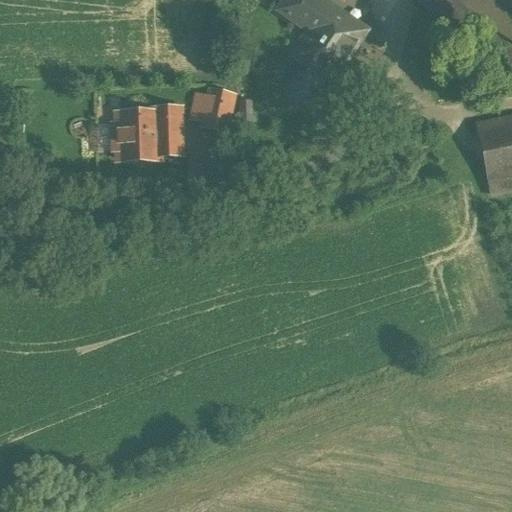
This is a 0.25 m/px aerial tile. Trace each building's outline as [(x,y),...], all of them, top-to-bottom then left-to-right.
[(365,33),(315,0),(287,0),(279,12),(295,23),(298,20),(320,35),(301,62),(293,57),(292,58),(311,71),(321,78),(330,84),(342,67),(340,66),(348,54),(350,55),(365,33)] [(511,20),(489,0),(416,0),(505,78),(511,69),(511,20)] [(362,50),(360,50),(358,52),(357,53),(356,56),(356,59),(357,61),(358,62),(360,63),(361,64),(363,64),(366,63),(368,62),(369,60),(370,58),(370,56),(370,55),(370,54),(369,52),(368,52),(367,50),(365,50),(363,50),(362,50)] [(358,68),(355,67),(353,68),(351,69),(350,70),(349,71),(348,73),(348,75),(348,77),(349,79),(351,81),(353,82),(355,83),(358,82),(360,82),(361,81),(362,79),(363,77),(363,75),(363,73),(362,72),(362,70),(360,69),(358,68)] [(308,74),(296,77),(289,87),(291,99),(302,106),(314,104),(321,93),(319,82),(321,78),(311,71),(308,74)] [(205,97),(190,95),(186,130),(228,134),(232,96),(206,93),(205,97)] [(251,103),(239,103),(240,123),(251,123),(251,103)] [(155,116),(117,117),(117,125),(112,126),(113,154),(118,154),(118,162),(158,161),(158,157),(180,157),(178,111),(155,112),(155,116)] [(511,128),(478,135),(491,197),(511,192),(511,128)]
